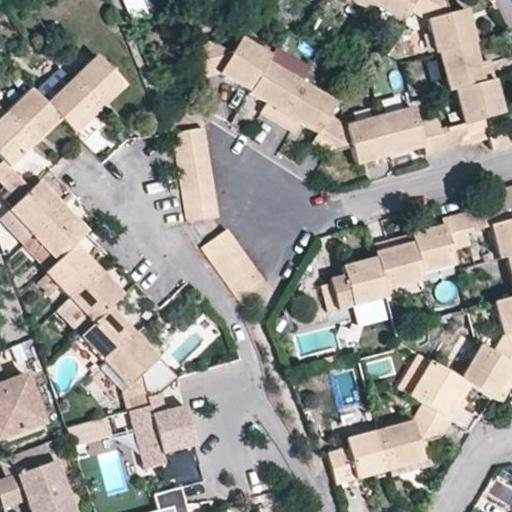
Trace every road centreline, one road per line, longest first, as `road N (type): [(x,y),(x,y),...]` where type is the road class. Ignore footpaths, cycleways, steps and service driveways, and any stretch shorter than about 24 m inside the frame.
road 1 (residential): [(326,511),(263,410),(222,300),(166,233)]
road 2 (residential): [(511,168),(324,212),(225,218)]
road 3 (residential): [(166,233),(147,159),(113,198)]
